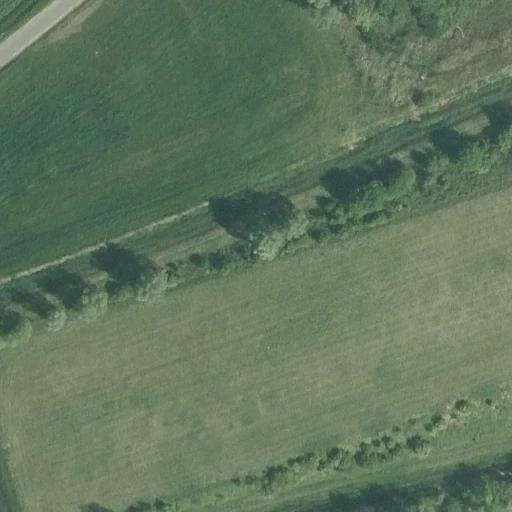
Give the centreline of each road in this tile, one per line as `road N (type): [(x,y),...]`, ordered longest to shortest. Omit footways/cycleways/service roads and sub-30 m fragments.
road 1 (trunk): [(0,477),(511,310)]
road 2 (trunk): [(511,232),(0,396)]
